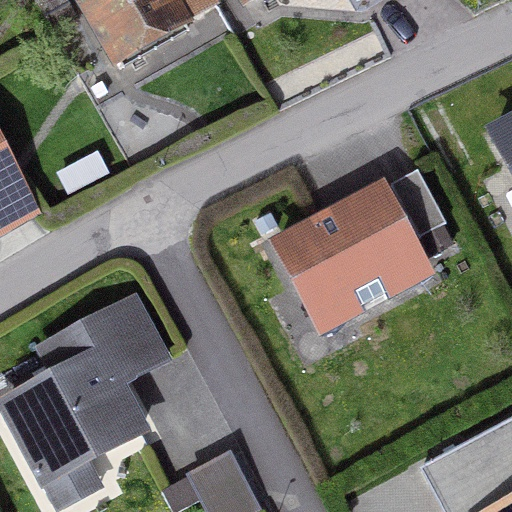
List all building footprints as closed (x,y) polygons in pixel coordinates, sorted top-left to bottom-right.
[(84,0),(79,3),(114,61),(213,5),(210,0),(84,0)] [(511,126),(492,137),(511,174),(511,126)] [(417,173),(390,187),(419,240),(445,225),(417,173)] [(276,248),(314,321),(349,302),(356,314),(392,295),(385,283),(420,264),(381,191),(276,248)] [(115,353),(100,324),(43,354),(58,380),(4,409),(44,484),(140,432),(102,360),(115,353)] [(511,511),(511,422),(420,471),(442,511),(511,511)] [(184,493),(194,511),(248,511),(225,470),(184,493)]
